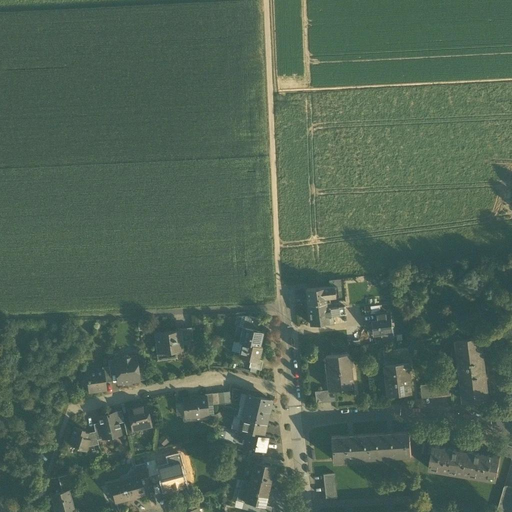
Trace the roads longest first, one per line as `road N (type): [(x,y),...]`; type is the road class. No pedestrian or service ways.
road 1 (residential): [(291,389),(202,378),(70,409),(48,475)]
road 2 (track): [(278,288),(265,0)]
road 3 (residential): [(511,428),(428,414),(294,422)]
road 4 (track): [(135,313),(282,307)]
